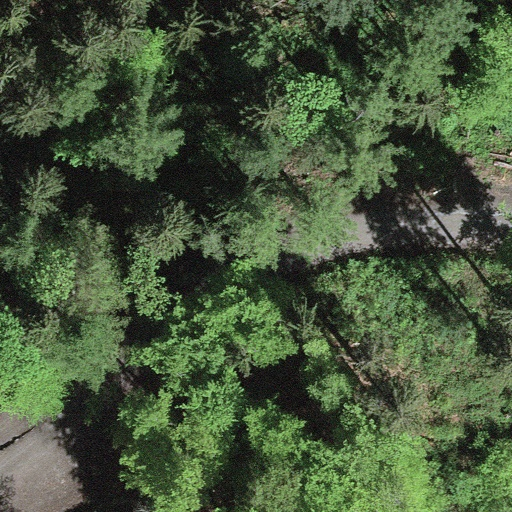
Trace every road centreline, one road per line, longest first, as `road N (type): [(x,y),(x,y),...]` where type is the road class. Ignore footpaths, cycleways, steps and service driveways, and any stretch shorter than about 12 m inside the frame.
road 1 (track): [(511,225),(336,229),(251,260),(162,328)]
road 2 (track): [(162,328),(0,478)]
road 3 (track): [(162,328),(0,424)]
